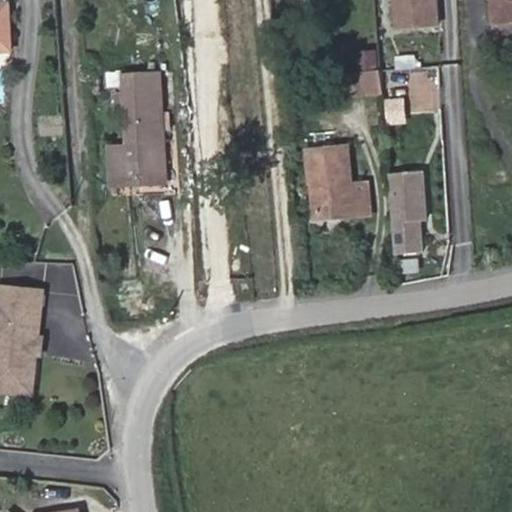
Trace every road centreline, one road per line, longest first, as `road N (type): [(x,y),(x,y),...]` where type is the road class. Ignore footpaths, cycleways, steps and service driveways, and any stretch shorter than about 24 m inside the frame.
road 1 (residential): [(143,474),(149,399),(208,333),(255,317),(511,285)]
road 2 (unknown): [(149,399),(90,353),(69,315),(49,72)]
road 3 (unknown): [(197,0),(223,328)]
road 4 (unknown): [(459,291),(446,80)]
road 5 (residential): [(143,474),(0,461)]
